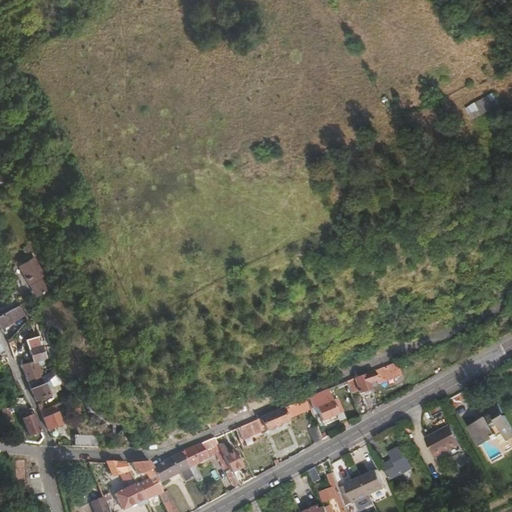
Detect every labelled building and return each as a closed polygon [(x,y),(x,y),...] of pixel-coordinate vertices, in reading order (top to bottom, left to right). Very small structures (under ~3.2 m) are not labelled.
[(470,114),(497,105),(494,96),(467,105),(470,114)] [(44,278),(35,259),(20,267),(29,286),(44,278)] [(0,328),(22,316),(17,306),(0,315),(0,328)] [(32,363),(37,362),(47,360),(36,335),(23,340),(31,362),(32,363)] [(41,374),(37,362),(32,363),(31,362),(21,367),(30,390),(43,385),(39,375),(41,374)] [(372,370),(373,372),(376,381),(377,384),(390,379),(384,365),(372,370)] [(367,384),(376,381),(373,372),(346,382),(359,420),(376,411),(367,384)] [(286,385),(288,391),(303,384),(300,378),(298,374),(284,380),(286,385)] [(43,385),(30,390),(35,403),(51,396),(48,390),(52,388),(49,381),(43,385)] [(331,388),(307,399),(311,410),(313,416),(319,414),(323,425),(338,420),(339,423),(345,421),(336,400),(331,402),(328,396),(333,394),(331,388)] [(311,410),(307,399),(254,421),(259,431),(265,429),(266,431),(273,427),(287,422),(286,420),(311,410)] [(489,413),(485,415),(486,417),(471,426),(480,444),(489,461),(502,454),(501,452),(511,446),(511,443),(511,426),(505,413),(503,415),(502,411),(504,410),(498,401),(489,406),(491,409),(488,411),(489,413)] [(39,413),(46,431),(62,424),(55,406),(39,413)] [(10,409),(1,409),(1,420),(10,421),(10,409)] [(28,410),(17,410),(29,438),(41,433),(31,410),(28,410)] [(486,417),(485,415),(467,425),(478,445),(480,444),(471,426),(486,417)] [(259,431),(254,421),(235,429),(240,440),(259,431)] [(442,435),(453,429),(452,426),(441,432),(442,435)] [(461,444),(453,429),(442,435),(441,432),(427,439),(437,457),(461,444)] [(321,441),(318,430),(311,432),(315,445),(321,441)] [(221,452),(218,447),(214,439),(181,454),(189,469),(221,452)] [(218,447),(221,452),(223,456),(222,457),(230,473),(231,473),(242,467),(234,451),(233,452),(228,442),(218,447)] [(388,453),(390,456),(400,450),(398,447),(388,453)] [(406,460),(400,450),(390,456),(392,460),(394,463),(396,466),(406,460)] [(181,454),(152,468),(154,471),(152,471),(155,477),(147,479),(151,486),(154,484),(155,486),(179,473),(184,483),(194,478),(189,469),(181,454)] [(411,470),(406,460),(396,466),(394,463),(390,465),(388,463),(381,466),(390,481),(400,474),(401,476),(411,470)] [(154,471),(152,468),(149,462),(131,463),(136,474),(152,471),(154,471)] [(125,464),(106,463),(112,476),(128,470),(125,464)] [(341,489),(335,473),(328,476),(333,488),(322,492),(326,502),(336,498),(341,511),(345,511),(349,511),(347,507),(341,489)] [(380,475),(363,481),(370,499),(386,493),(380,475)] [(101,493),(93,477),(82,483),(89,498),(101,493)] [(156,489),(155,486),(154,484),(151,486),(147,479),(136,484),(144,501),(145,502),(158,495),(162,493),(159,487),(156,489)] [(353,505),(370,499),(363,481),(347,486),(353,505)] [(122,511),(144,501),(136,484),(135,484),(113,495),(122,511)] [(353,505),(347,486),(341,489),(347,507),(353,505)] [(176,511),(165,491),(162,493),(158,495),(166,511),(176,511)] [(109,511),(104,497),(91,502),(94,511),(109,511)]
